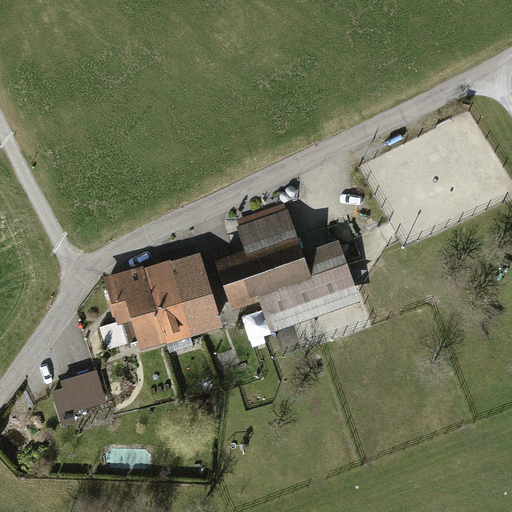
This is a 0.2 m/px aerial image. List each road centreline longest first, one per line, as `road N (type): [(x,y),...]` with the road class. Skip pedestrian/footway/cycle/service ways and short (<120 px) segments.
road 1 (unclassified): [(511,57),(113,254),(0,395)]
road 2 (track): [(85,282),(0,116)]
